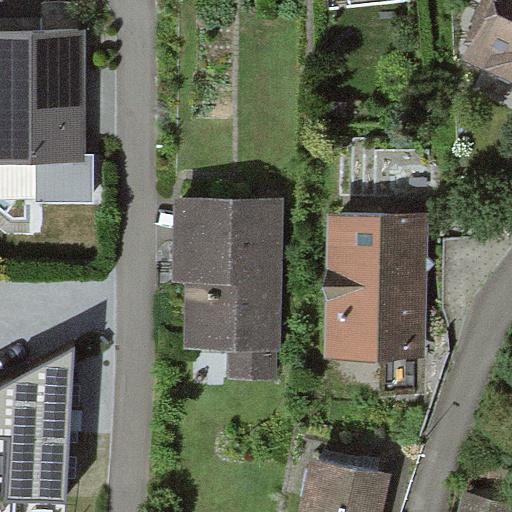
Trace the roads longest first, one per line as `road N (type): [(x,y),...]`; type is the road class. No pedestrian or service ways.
road 1 (residential): [(132,0),(142,29),(125,511)]
road 2 (residential): [(438,511),(468,413),(511,351)]
